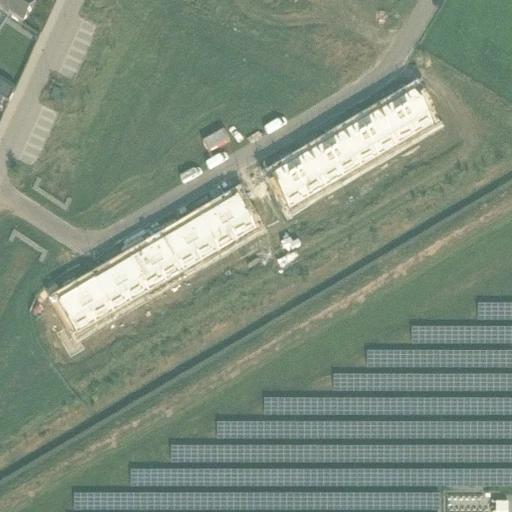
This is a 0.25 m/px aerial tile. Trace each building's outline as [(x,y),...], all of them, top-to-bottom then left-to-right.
[(0,0),(0,19),(10,26),(11,24),(19,30),(33,8),(25,3),(27,0),(0,0)] [(178,0),(176,5),(198,15),(204,0),(178,0)] [(204,0),(198,15),(220,25),(231,0),(204,0)] [(231,0),(220,25),(242,35),(258,0),(231,0)] [(269,0),(258,0),(242,35),(264,46),(283,6),(269,0)] [(360,0),(355,0),(347,15),(377,33),(387,16),(360,0)] [(360,0),(387,16),(396,0),(360,0)] [(283,6),(264,46),(287,56),(305,17),(283,6)] [(307,17),(318,22),(323,12),(312,7),(307,17)] [(347,15),(336,33),(366,51),(377,33),(347,15)] [(313,32),(318,22),(307,17),(302,27),(313,32)] [(336,33),(326,51),(356,69),(366,51),(336,33)] [(0,84),(0,100),(6,105),(7,104),(6,103),(12,94),(13,94),(14,93),(0,84)] [(411,98),(391,109),(410,142),(430,130),(411,98)] [(391,109),(374,120),(393,152),(410,142),(391,109)] [(374,120),(356,130),(375,162),(393,152),(374,120)] [(356,130),(339,140),(358,173),(375,162),(356,130)] [(339,140),(321,151),(340,183),(358,173),(339,140)] [(321,151),(304,161),(323,194),(340,183),(321,151)] [(304,161),(286,172),(305,204),(323,194),(304,161)] [(439,166),(428,172),(432,179),(443,173),(439,166)] [(286,172),(266,183),(286,215),(305,204),(286,172)] [(428,172),(418,178),(422,185),(432,179),(428,172)] [(400,181),(390,187),(394,194),(404,188),(400,181)] [(390,187),(379,193),(383,200),(394,194),(390,187)] [(236,201),(217,212),(236,245),(255,233),(236,201)] [(365,202),(355,208),(359,215),(369,208),(365,202)] [(355,208),(344,214),(348,221),(359,215),(355,208)] [(217,212),(199,223),(218,255),(236,245),(217,212)] [(330,222),(319,228),(323,235),(334,229),(330,222)] [(199,223),(182,233),(201,265),(218,255),(199,223)] [(319,228),(309,234),(313,241),(323,235),(319,228)] [(182,233),(164,243),(183,276),(201,265),(182,233)] [(164,243),(147,254),(166,286),(183,276),(164,243)] [(147,254),(129,264),(148,297),(166,286),(147,254)] [(261,263),(250,269),(254,276),(265,270),(261,263)] [(129,264),(111,275),(131,307),(148,297),(129,264)] [(250,269),(240,275),(244,282),(254,276),(250,269)] [(111,275),(94,285),(113,317),(131,307),(111,275)] [(225,284),(215,290),(219,297),(230,291),(225,284)] [(94,285),(76,295),(95,328),(113,317),(94,285)] [(215,290),(205,296),(209,303),(219,297),(215,290)] [(76,295),(57,307),(76,339),(95,328),(76,295)] [(190,304),(180,311),(184,317),(194,311),(190,304)] [(180,311),(170,317),(174,323),(184,317),(180,311)] [(155,325),(145,331),(149,338),(159,332),(155,325)] [(145,331),(134,337),(139,344),(149,338),(145,331)] [(120,346),(110,352),(114,359),(124,353),(120,346)] [(110,352),(99,358),(103,365),(114,359),(110,352)]
